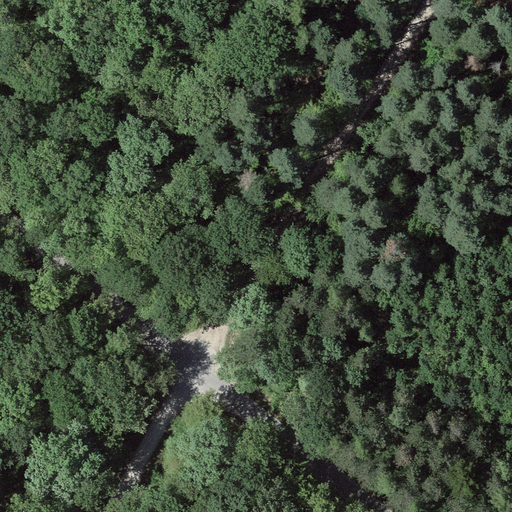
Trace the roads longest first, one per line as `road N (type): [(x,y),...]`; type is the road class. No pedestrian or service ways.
road 1 (track): [(436,0),(228,313),(113,511)]
road 2 (unclassified): [(377,511),(0,215)]
